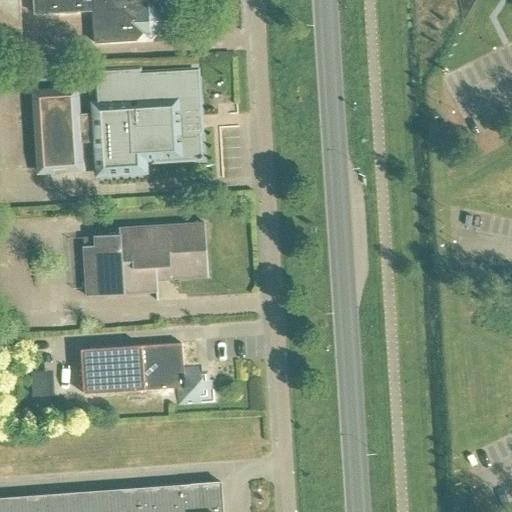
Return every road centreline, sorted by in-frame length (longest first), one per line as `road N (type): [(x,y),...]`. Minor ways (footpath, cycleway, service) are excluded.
road 1 (residential): [(288,511),(255,0)]
road 2 (primary): [(358,511),(325,0)]
road 3 (unknown): [(267,177),(39,190),(15,175),(7,94)]
road 4 (unknown): [(237,474),(0,489)]
